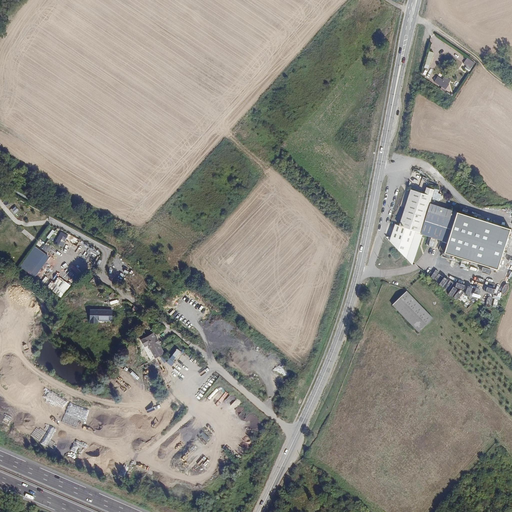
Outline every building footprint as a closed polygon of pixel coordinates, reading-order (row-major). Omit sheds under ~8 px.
[(475,62),(468,58),(464,64),(472,68),(475,62)] [(443,79),(438,76),(434,82),(442,87),(441,89),(445,91),(452,80),(445,76),(443,79)] [(387,238),(412,265),(422,234),(431,204),(433,195),(434,191),(426,188),(424,194),(418,192),(419,190),(416,189),(416,191),(411,190),(398,227),(395,226),(391,239),(387,238)] [(431,204),(422,234),(446,244),(455,213),(431,204)] [(15,205),(10,210),(15,214),(19,210),(15,205)] [(511,230),(457,212),(444,254),(498,271),(511,230)] [(69,248),(74,240),(68,237),(63,245),(69,248)] [(425,245),(423,249),(435,255),(437,251),(425,245)] [(73,265),(71,268),(77,274),(80,272),(73,265)] [(427,274),(440,280),(443,274),(429,268),(427,274)] [(464,290),(467,284),(462,280),(460,279),(457,278),(452,276),(449,273),(446,272),(439,281),(441,283),(446,288),(443,291),(446,292),(451,296),(453,297),(454,297),(458,300),(468,304),(470,298),(471,297),(472,294),(476,297),(479,289),(468,286),(467,291),(464,290)] [(62,297),(70,284),(58,276),(55,282),(45,276),(41,282),(62,297)] [(489,281),(488,286),(500,290),(502,285),(489,281)] [(407,292),(393,306),(419,332),(433,319),(407,292)] [(111,320),(111,311),(89,310),(88,323),(96,323),(97,320),(111,320)] [(162,356),(153,335),(140,341),(143,346),(146,344),(154,360),(162,356)] [(166,362),(171,366),(182,352),(177,348),(166,362)] [(224,402),(230,407),(229,408),(234,411),(240,403),(230,395),(224,402)] [(255,430),(261,423),(245,409),(240,415),(252,427),(243,437),(248,442),(257,432),(255,430)]
